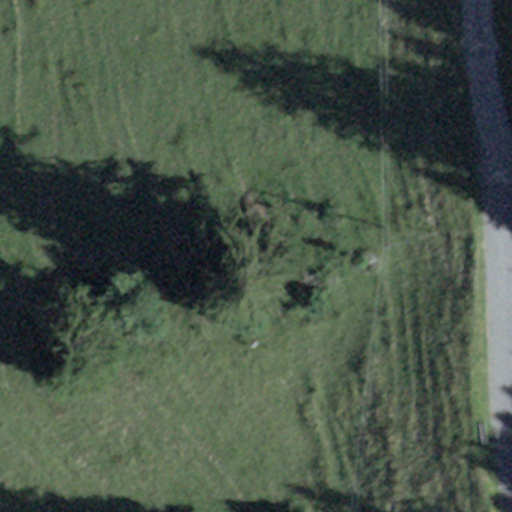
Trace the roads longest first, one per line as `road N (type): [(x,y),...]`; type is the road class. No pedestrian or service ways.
road 1 (track): [(476,0),(511,294)]
road 2 (unclassified): [(511,328),(500,386),(511,511)]
